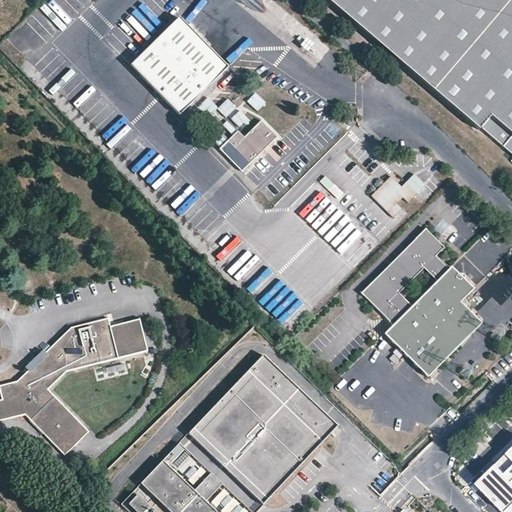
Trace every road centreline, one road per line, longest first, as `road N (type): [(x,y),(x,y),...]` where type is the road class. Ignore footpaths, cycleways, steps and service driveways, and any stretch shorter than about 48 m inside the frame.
road 1 (unknown): [(11,323),(128,295),(156,305),(171,327),(169,361),(148,403),(105,443),(73,457)]
road 2 (residential): [(511,376),(432,463),(466,511)]
road 3 (residential): [(392,100),(511,211)]
